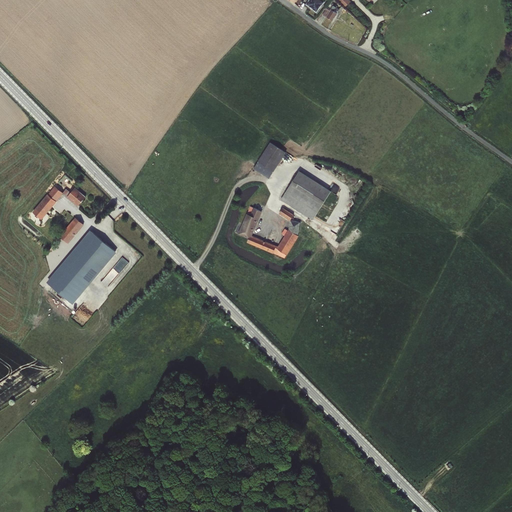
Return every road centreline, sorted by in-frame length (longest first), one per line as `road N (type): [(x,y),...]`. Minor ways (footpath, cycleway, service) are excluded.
road 1 (secondary): [(429,511),(0,75)]
road 2 (unclassified): [(511,162),(384,62),(281,0)]
